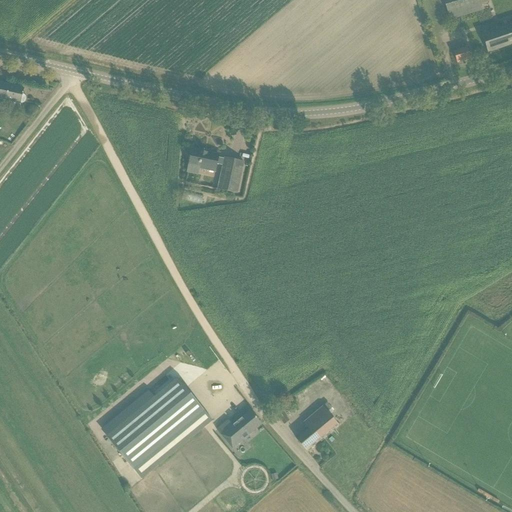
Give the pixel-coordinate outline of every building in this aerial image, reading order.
[(443,0),(447,11),(450,20),(483,10),(481,5),(487,3),(486,0),(443,0)] [(511,18),(511,25),(508,27),(500,29),(498,23),(480,29),(487,53),(511,44),(511,18)] [(466,47),(453,52),(457,63),(470,59),(466,47)] [(26,98),(25,97),(24,95),(22,94),(24,89),(0,83),(0,99),(20,104),(22,104),(24,103),(25,102),(26,100),(26,98)] [(190,159),(189,166),(199,168),(216,172),(217,165),(223,166),(218,190),(237,194),(242,172),(244,162),(224,158),(224,159),(218,158),(219,155),(192,149),(190,159)] [(177,378),(106,437),(142,479),(212,421),(177,378)] [(307,452),(314,445),(338,425),(327,412),(331,409),(327,403),(323,407),(322,407),(311,416),(303,423),(306,426),(304,428),(307,430),(296,439),(307,452)] [(282,411),(277,415),(278,416),(284,425),(289,421),(282,411)] [(217,431),(232,449),(253,431),(261,425),(250,412),(233,426),(228,421),(218,430),(217,431)]
